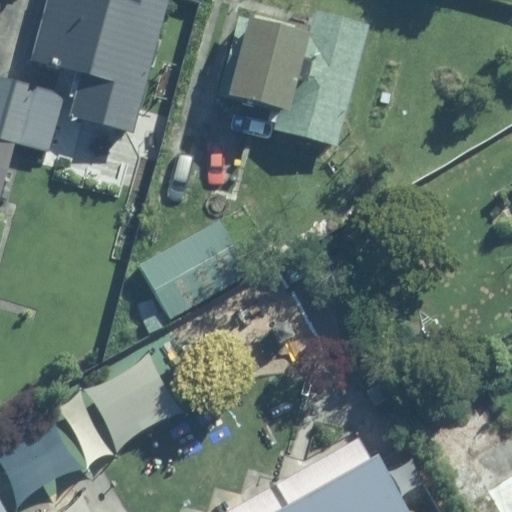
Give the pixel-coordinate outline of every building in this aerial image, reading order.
[(129,143),(165,0),(47,0),(29,70),(84,83),(73,128),(129,143)] [(339,153),(372,41),(318,25),(309,52),(240,31),(218,104),(278,121),(274,134),(339,153)] [(61,101),(0,85),(0,199),(14,149),(46,158),(61,101)] [(168,327),(250,279),(219,227),(138,275),(168,327)] [(404,511),(372,453),(268,511),(404,511)] [(511,511),(511,472),(485,490),(498,511),(511,511)]
